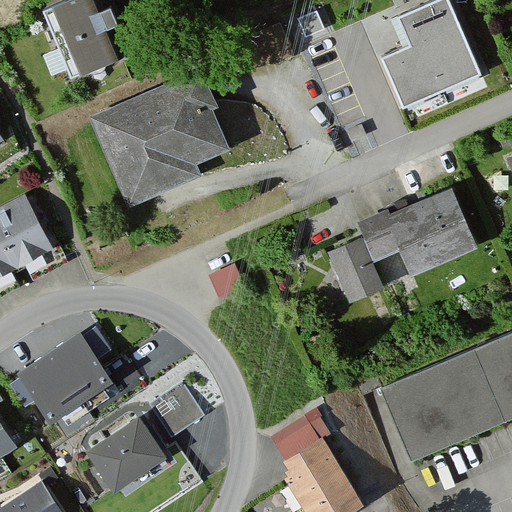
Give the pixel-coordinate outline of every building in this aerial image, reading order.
[(67,0),(41,11),(70,80),(123,58),(98,0),(67,0)] [(478,65),(449,0),(427,0),(402,11),(414,40),(385,52),(404,96),(478,65)] [(90,117),(129,209),(200,179),(195,167),(229,153),(212,112),(218,109),(202,71),(90,117)] [(355,227),(361,241),(327,256),(349,305),(382,290),(370,265),(399,252),(411,278),(477,248),(451,191),(390,218),(387,212),(355,227)] [(25,198),(0,209),(0,276),(51,252),(25,198)] [(219,295),(245,286),(236,261),(211,269),(219,295)] [(80,325),(49,345),(81,394),(115,371),(103,352),(112,346),(96,323),(84,332),(80,325)] [(511,331),(377,388),(410,466),(511,423),(511,331)] [(81,394),(49,345),(17,366),(21,373),(10,381),(24,401),(37,393),(51,414),(81,394)] [(203,410),(182,380),(152,401),(173,431),(203,410)] [(351,511),(366,503),(325,442),(332,437),(314,411),(271,439),(287,464),(284,466),(288,472),(284,475),(287,480),(282,483),(286,488),(249,511),(351,511)] [(85,454),(113,496),(168,460),(139,418),(85,454)] [(0,455),(12,447),(0,429),(0,455)] [(0,511),(56,511),(39,486),(0,511)]
